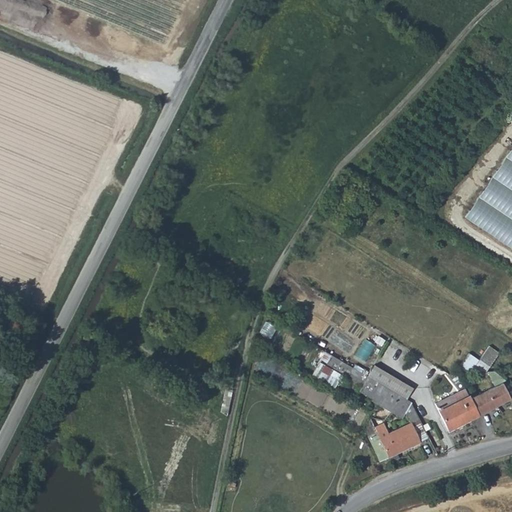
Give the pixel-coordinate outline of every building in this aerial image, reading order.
[(511,144),(462,218),(511,250),(511,144)] [(459,364),(481,377),(496,352),(486,346),(477,360),(466,354),(459,364)] [(387,389),(372,379),(354,369),(325,351),(315,368),(380,406),(386,394),(385,393),(387,389)] [(511,399),(511,383),(492,368),(486,369),(496,387),(477,396),(474,390),(467,393),(469,396),(458,402),(454,394),(435,402),(448,429),(511,399)] [(378,369),(372,379),(387,389),(411,403),(417,392),(378,369)] [(389,457),(429,438),(425,430),(423,425),(411,403),(387,389),(385,393),(386,394),(380,406),(401,419),(406,411),(411,423),(388,434),(384,423),(375,427),(389,457)] [(467,393),(465,389),(454,394),(458,402),(469,396),(467,393)]
